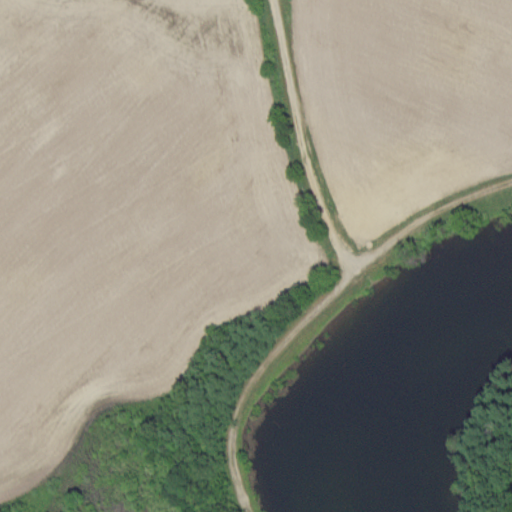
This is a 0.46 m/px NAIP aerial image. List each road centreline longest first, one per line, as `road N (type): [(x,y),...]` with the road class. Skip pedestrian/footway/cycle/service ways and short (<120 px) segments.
road 1 (track): [(242,511),(224,445),(227,410),(253,370),(348,269),(452,201),(511,178)]
road 2 (track): [(274,0),(316,200),(348,269)]
